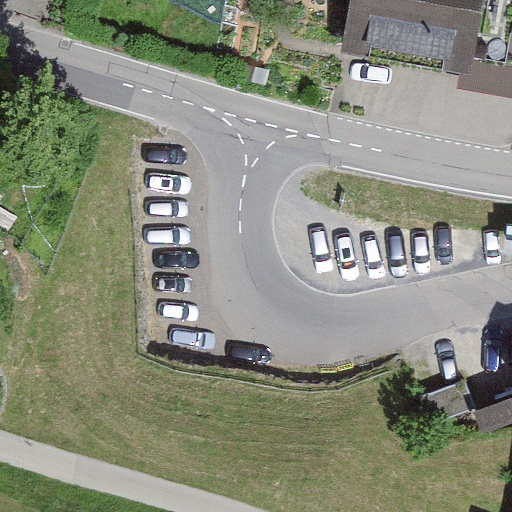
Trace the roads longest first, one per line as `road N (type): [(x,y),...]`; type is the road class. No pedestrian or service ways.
road 1 (residential): [(264,127),(245,183),(240,240),(259,282),(299,312),(360,323),(511,287)]
road 2 (tertiary): [(0,52),(264,127)]
road 3 (tertiary): [(264,127),(511,175)]
road 4 (residential): [(220,511),(0,447)]
